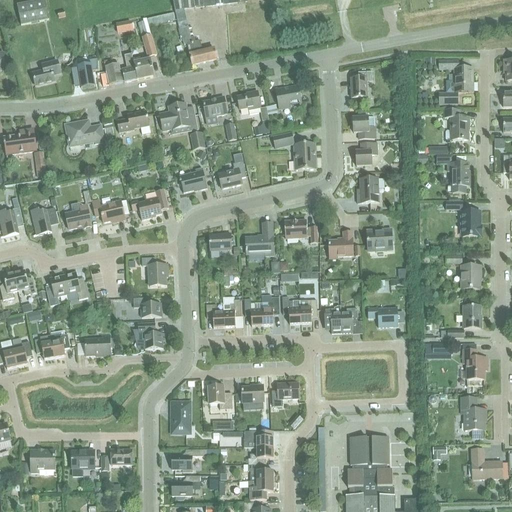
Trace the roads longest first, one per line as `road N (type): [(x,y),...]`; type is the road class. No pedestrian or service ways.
road 1 (tertiary): [(0,108),(53,106),(328,53)]
road 2 (residential): [(312,407),(404,403),(401,346),(310,348)]
road 3 (residential): [(0,256),(29,251),(59,265),(182,247)]
road 4 (tertiary): [(328,53),(511,20)]
road 5 (residential): [(8,383),(53,370),(106,372),(122,361),(187,361)]
road 6 (residential): [(499,200),(485,181),(486,51),(511,51)]
road 7 (residential): [(182,247),(184,230),(201,215),(324,188)]
road 8 (residential): [(148,437),(22,434),(14,407)]
road 9 (residential): [(505,351),(499,200)]
road 10 (residential): [(324,188),(331,175),(328,53)]
road 11 (residential): [(180,370),(311,369)]
road 12 (residential): [(310,348),(299,339),(189,342)]
